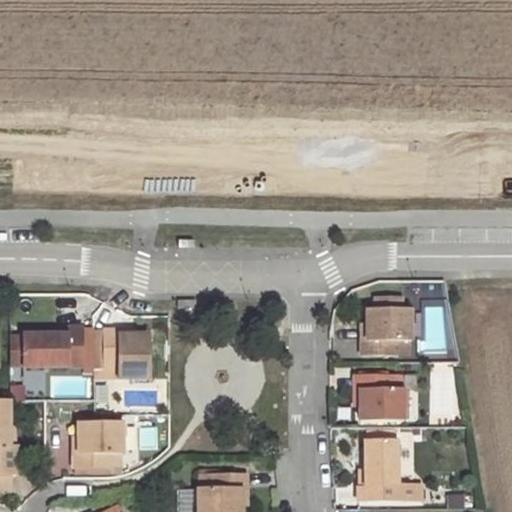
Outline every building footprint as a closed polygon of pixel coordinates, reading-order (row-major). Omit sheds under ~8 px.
[(406,311),(394,311),(394,323),(365,323),(364,345),(358,344),(357,354),(394,355),(394,347),(405,347),(406,311)] [(365,311),(365,323),(394,323),(394,311),(365,311)] [(83,320),(68,320),(68,332),(49,332),(7,333),(8,363),(85,361),(83,320)] [(68,332),(68,320),(50,320),(49,332),(68,332)] [(127,376),(161,374),(160,330),(128,331),(128,323),(113,324),(113,365),(127,364),(127,376)] [(402,392),(402,375),(369,374),(368,390),(378,391),(377,416),(416,417),(416,392),(402,392)] [(416,376),(402,375),(402,392),(416,392),(416,376)] [(20,453),(16,453),(4,454),(5,433),(5,412),(0,411),(0,489),(14,489),(14,475),(22,475),(20,453)] [(107,421),(71,422),(70,447),(63,448),(62,468),(102,467),(102,452),(107,451),(107,421)] [(139,428),(139,449),(156,448),(155,428),(139,428)] [(4,454),(16,453),(15,433),(5,433),(4,454)] [(374,434),(374,443),(405,444),(405,435),(374,434)] [(365,498),(405,499),(405,444),(374,443),(373,468),(373,482),(366,482),(365,498)] [(216,492),(204,492),(204,511),(253,511),(254,489),(259,489),(258,471),(216,472),(216,492)] [(216,492),(216,472),(204,473),(204,492),(216,492)] [(405,499),(365,498),(365,510),(406,510),(405,499)]
